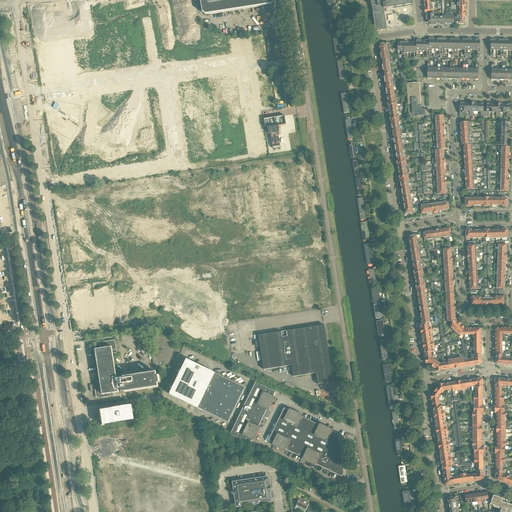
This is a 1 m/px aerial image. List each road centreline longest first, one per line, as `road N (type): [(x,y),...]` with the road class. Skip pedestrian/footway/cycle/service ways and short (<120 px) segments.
road 1 (unclassified): [(372,511),(300,48)]
road 2 (unknown): [(62,312),(16,4)]
road 3 (residential): [(399,226),(370,38)]
road 4 (secondary): [(0,142),(29,319)]
road 5 (residential): [(484,90),(449,95),(457,217)]
road 6 (residential): [(424,380),(399,226)]
road 7 (secondary): [(38,360),(62,511)]
road 8 (residential): [(83,439),(197,425),(216,434),(210,446)]
road 9 (residential): [(258,168),(297,162),(311,260)]
road 10 (residential): [(161,73),(29,91)]
road 11 (secondary): [(30,196),(7,71)]
road 12 (residential): [(457,217),(463,315),(488,322)]
